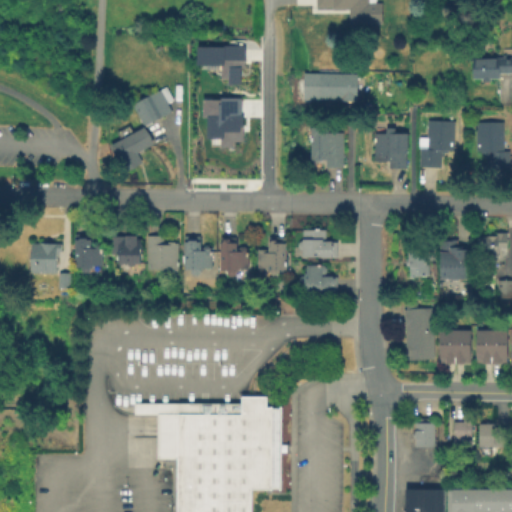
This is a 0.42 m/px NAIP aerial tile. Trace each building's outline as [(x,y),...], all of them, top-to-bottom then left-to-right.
[(314,6),(314,0),(374,0),(374,1),(379,1),(379,23),(347,23),(347,8),(343,8),(343,9),(330,9),(330,6),(314,6)] [(193,64),(204,64),(204,70),(219,70),(219,77),(225,77),(225,83),(238,83),(238,67),(242,67),(243,45),(223,44),(223,46),(193,46),(193,64)] [(511,72),(500,73),(500,78),(491,78),(491,81),(483,81),(483,78),(473,78),(473,58),(483,58),(483,57),(511,57),(511,72)] [(302,99),(302,72),(355,73),(355,99),(302,99)] [(511,103),(511,73),(497,73),(498,103),(511,103)] [(121,177),(105,148),(142,128),(130,107),(164,88),(172,102),(165,106),(170,116),(143,131),(151,146),(135,155),(141,165),(121,177)] [(206,116),(201,116),(201,98),(218,98),(218,97),(239,96),(239,115),(241,115),(241,124),(241,141),(232,141),(232,146),(218,147),(218,145),(209,145),(209,138),(206,138),(206,116)] [(417,170),(417,140),(424,140),(424,122),(453,123),(452,153),(437,153),(437,170),(417,170)] [(481,176),(481,154),(473,154),(473,123),(500,123),(500,154),(508,154),(507,177),(481,176)] [(403,170),(383,169),(383,160),(371,159),(372,137),(383,137),(383,130),(393,130),(393,136),(404,136),(403,170)] [(340,169),(323,169),(323,162),(307,162),(307,131),(341,131),(340,169)] [(334,259),(299,258),(299,252),(295,252),(295,242),(299,242),(299,231),(324,231),(323,242),(334,242),(334,259)] [(505,257),(495,257),(495,263),(484,263),(484,254),(474,254),(474,238),(494,238),(494,234),(505,234),(505,257)] [(99,269),(89,269),(89,275),(77,275),(77,270),(72,270),(72,235),(88,235),(88,249),(99,249),(99,269)] [(139,266),(115,267),(115,255),(108,255),(108,236),(133,236),(133,242),(138,242),(139,266)] [(175,271),(145,271),(145,236),(161,236),(161,243),(175,243),(175,271)] [(210,271),(181,271),(181,236),(197,236),(197,248),(210,248),(210,271)] [(245,271),(217,271),(217,238),(233,238),(233,248),(245,248),(245,271)] [(285,272),(276,272),(276,278),(263,278),(263,270),(256,271),(256,251),(266,250),(266,239),(285,238),(285,272)] [(465,281),(437,281),(437,242),(455,242),(455,250),(465,250),(465,281)] [(28,276),(28,244),(53,244),(53,276),(28,276)] [(428,277),(407,279),(403,248),(424,245),(428,277)] [(335,297),(301,297),(301,290),(295,291),(295,276),(303,276),(302,267),(323,267),(323,277),(335,277),(335,297)] [(68,291),(56,290),(56,274),(68,274),(68,291)] [(510,302),(495,301),(495,282),(511,282),(510,302)] [(433,359),(404,361),(401,311),(430,310),(433,359)] [(452,363),(438,363),(437,331),(452,331),(452,363)] [(466,363),(452,363),(452,331),(466,331),(466,363)] [(488,364),(474,364),(473,331),(488,331),(488,364)] [(504,364),(488,364),(488,331),(503,331),(504,364)] [(249,511),(173,511),(173,460),(153,460),(153,416),(131,416),(131,404),(238,404),(238,396),(265,396),(265,408),(279,408),(279,491),(249,491),(249,511)] [(469,442),(451,442),(451,423),(461,423),(461,417),(469,417),(469,442)] [(432,448),(412,448),(412,424),(432,424),(432,448)] [(476,451),(476,424),(492,424),(492,428),(505,428),(505,444),(491,443),(490,451),(476,451)] [(441,511),(402,511),(402,488),(442,488),(441,511)] [(446,511),(446,489),(511,489),(511,511),(446,511)]
